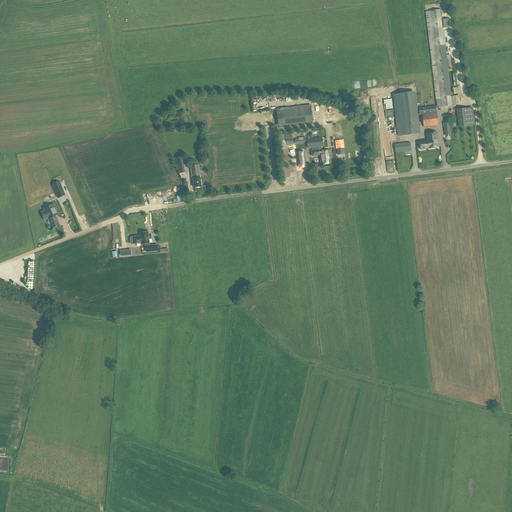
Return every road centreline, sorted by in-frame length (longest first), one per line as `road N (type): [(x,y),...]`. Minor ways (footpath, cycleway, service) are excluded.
road 1 (track): [(300,188),(130,210),(0,264)]
road 2 (unclassified): [(300,188),(511,161)]
